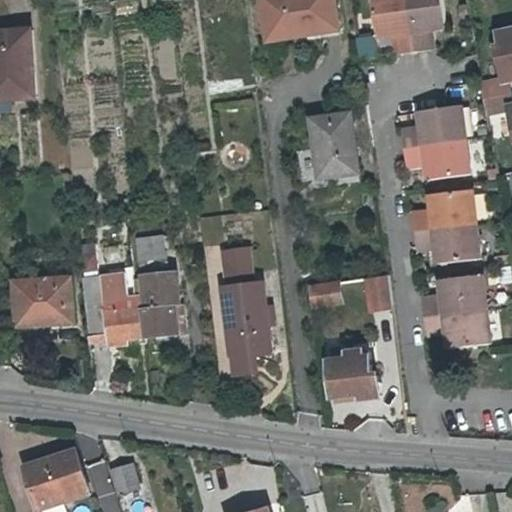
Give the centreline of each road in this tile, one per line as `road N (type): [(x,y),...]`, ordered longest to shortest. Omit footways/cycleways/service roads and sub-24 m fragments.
road 1 (residential): [(511,462),(299,445),(0,403)]
road 2 (unknown): [(431,439),(375,66)]
